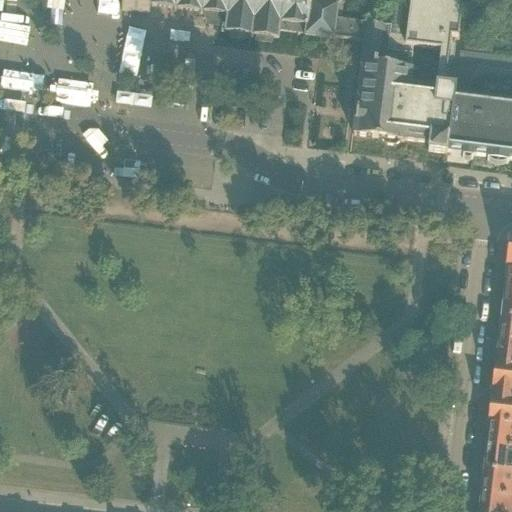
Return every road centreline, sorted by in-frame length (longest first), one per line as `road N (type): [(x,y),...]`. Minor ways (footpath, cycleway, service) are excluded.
road 1 (tertiary): [(484,204),(285,178),(223,147),(0,119)]
road 2 (residential): [(451,511),(484,204)]
